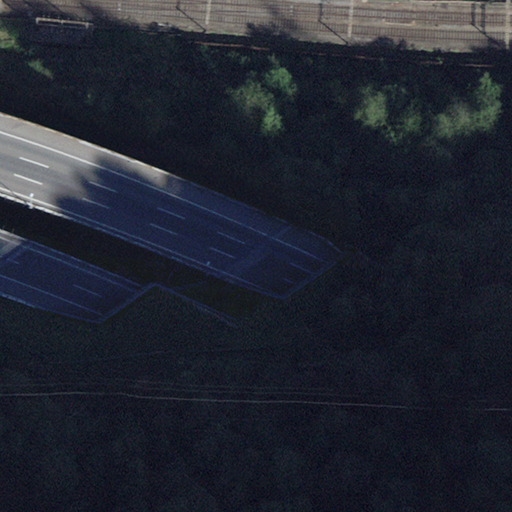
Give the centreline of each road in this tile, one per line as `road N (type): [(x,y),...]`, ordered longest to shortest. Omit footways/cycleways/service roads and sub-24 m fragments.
road 1 (motorway): [(0,257),(511,491)]
road 2 (motorway): [(511,381),(313,283),(0,161)]
